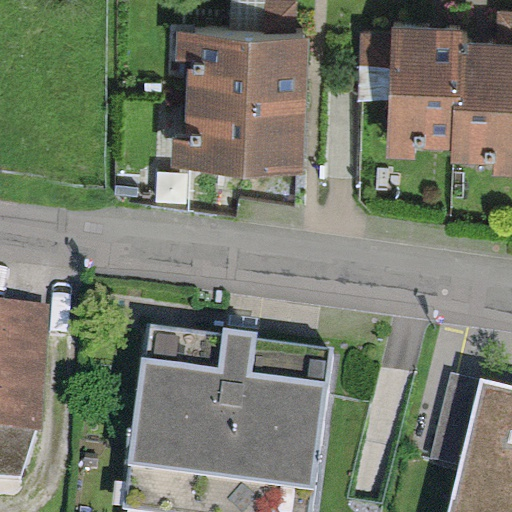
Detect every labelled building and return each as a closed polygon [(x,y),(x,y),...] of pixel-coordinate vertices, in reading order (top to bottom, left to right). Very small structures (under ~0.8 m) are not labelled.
[(260,0),(259,27),(172,25),(171,57),(185,58),(183,124),(167,123),(166,162),(300,165),(301,113),(302,73),(304,32),(293,32),(293,0),(260,0)] [(384,26),(353,26),(353,57),(384,57),(382,148),(408,148),(408,137),(446,138),(446,150),(487,151),(487,167),(511,167),(511,30),(480,30),(462,29),(462,16),(441,15),(384,14),(384,26)] [(42,310),(0,307),(0,479),(8,480),(33,436),(42,310)] [(233,346),(154,336),(131,511),(322,511),(342,360),(233,346)] [(511,511),(511,392),(485,386),(464,473),(455,511),(511,511)]
